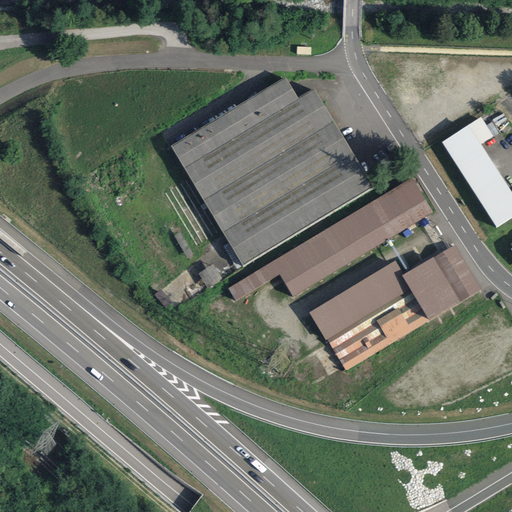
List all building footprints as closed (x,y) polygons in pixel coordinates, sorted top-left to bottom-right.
[(239,267),(373,191),(316,91),(297,101),(285,81),(170,146),(239,267)] [(469,128),(480,146),(493,138),(482,120),(469,128)] [(469,128),(441,144),(494,230),(511,219),(511,198),(480,146),(469,128)] [(196,247),(218,234),(186,181),(164,194),(196,247)] [(432,216),(411,181),(223,292),(232,307),(279,279),(291,300),(432,216)] [(400,272),(317,321),(348,373),(482,294),(458,255),(407,285),(400,272)]
